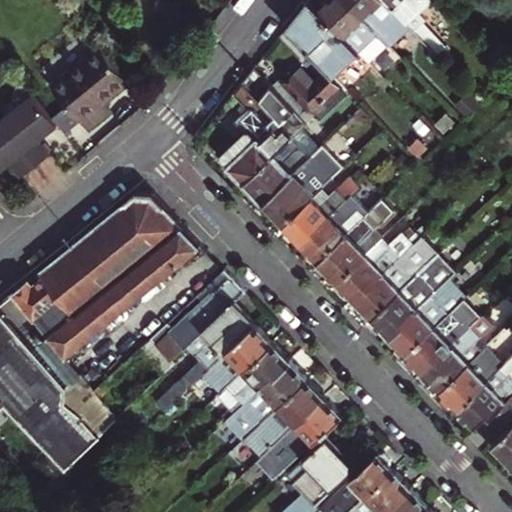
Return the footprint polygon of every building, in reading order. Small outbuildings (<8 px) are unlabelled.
[(359,49),(320,8),(312,0),(306,0),(287,24),(333,73),(359,49)] [(391,43),(350,0),(328,0),(320,8),(359,49),(371,62),(391,43)] [(350,0),(391,43),(411,24),(406,19),(394,7),(387,0),(350,0)] [(396,0),(399,2),(394,7),(406,19),(425,0),(396,0)] [(102,46),(53,85),(87,130),(111,112),(102,101),(129,80),(102,46)] [(256,63),(245,77),(262,96),(275,84),(256,63)] [(15,68),(0,79),(0,116),(19,140),(34,128),(23,113),(40,100),(15,68)] [(345,93),(324,70),(315,78),(310,72),(303,77),(298,72),(287,82),(288,83),(320,117),(345,93)] [(308,119),(280,90),(275,84),(262,96),(245,77),(240,83),(235,89),(250,105),(238,115),(248,126),(224,148),(223,155),(245,178),(272,152),(291,134),(308,119)] [(288,83),(280,90),(308,119),(312,124),(320,117),(288,83)] [(19,140),(0,116),(0,146),(4,152),(19,140)] [(272,152),(280,160),(299,143),(291,134),(272,152)] [(245,178),(265,199),(311,155),(299,143),(280,160),(272,152),(245,178)] [(311,155),(265,199),(285,221),(313,194),(315,192),(334,174),(314,153),(311,155)] [(285,221),(304,241),(318,228),(314,224),(329,211),(331,213),(348,196),(337,185),(320,202),(313,194),(285,221)] [(72,347),(183,257),(188,253),(202,242),(154,191),(138,191),(136,192),(43,269),(76,309),(50,332),(66,352),(72,347)] [(321,258),(348,231),(341,223),(358,207),(348,196),(331,213),(329,211),(314,224),(318,228),(304,241),(321,258)] [(321,258),(338,276),(366,250),(359,243),(373,230),(394,209),(384,197),(365,215),(348,231),(321,258)] [(341,223),(348,231),(365,215),(358,207),(341,223)] [(359,243),(366,250),(380,237),(373,230),(359,243)] [(366,250),(338,276),(354,293),(368,280),(371,283),(385,270),(383,268),(415,238),(418,235),(414,231),(408,236),(403,231),(387,246),(374,258),(366,250)] [(380,237),(366,250),(374,258),(387,246),(380,237)] [(368,280),(354,293),(355,294),(374,313),(414,274),(406,265),(418,254),(425,247),(415,238),(383,268),(385,270),(371,283),(368,280)] [(209,249),(202,242),(188,253),(195,260),(209,249)] [(414,274),(374,313),(391,332),(393,334),(406,321),(402,316),(416,303),(417,305),(451,272),(456,268),(439,251),(426,263),(414,274)] [(426,263),(418,254),(406,265),(414,274),(426,263)] [(198,305),(175,327),(169,321),(96,389),(117,415),(177,360),(173,355),(204,326),(235,298),(245,288),(225,267),(198,293),(202,297),(196,302),(198,305)] [(16,290),(50,332),(76,309),(43,269),(16,290)] [(469,291),(451,272),(417,305),(416,303),(402,316),(406,321),(393,334),(408,350),(468,293),(469,291)] [(485,311),(468,293),(408,350),(423,366),(436,353),(440,357),(454,344),(453,342),(485,312),(485,311)] [(235,298),(204,326),(213,336),(197,351),(202,356),(157,399),(165,407),(214,360),(256,321),(235,298)] [(65,384),(0,308),(0,400),(2,403),(7,398),(17,409),(66,463),(117,415),(96,389),(81,371),(65,384)] [(423,366),(442,386),(470,359),(462,351),(474,340),(494,322),(485,312),(453,342),(454,344),(440,357),(436,353),(423,366)] [(273,338),(256,321),(214,360),(222,368),(208,381),(217,391),(228,380),(273,338)] [(288,354),(273,338),(228,380),(246,399),(252,393),(262,383),(263,384),(277,371),(274,368),(288,354)] [(482,348),(474,340),(462,351),(470,359),(482,348)] [(470,359),(442,386),(460,405),(500,366),(503,363),(486,345),(482,348),(470,359)] [(309,375),(288,354),(274,368),(277,371),(263,384),(262,383),(252,393),(246,399),(229,415),(246,433),(309,375)] [(511,354),(503,363),(500,366),(507,374),(511,369),(511,354)] [(500,366),(460,405),(475,421),(488,409),(491,411),(507,397),(505,395),(511,388),(511,369),(507,374),(500,366)] [(327,395),(309,375),(246,433),(264,451),(298,419),(295,417),(309,404),(313,408),(327,395)] [(475,421),(511,459),(511,388),(505,395),(507,397),(491,411),(488,409),(475,421)] [(343,411),(327,395),(313,408),(309,404),(295,417),(298,419),(264,451),(257,457),(266,466),(262,470),(270,480),(343,411)] [(2,403),(11,414),(17,409),(7,398),(2,403)] [(356,462),(328,432),(288,469),(305,487),(276,511),(306,511),(309,510),(310,511),(311,511),(320,505),(316,500),(356,462)] [(379,450),(320,505),(326,511),(345,511),(367,492),(394,466),(379,450)] [(413,486),(394,466),(367,492),(374,500),(361,511),(382,511),(385,510),(382,508),(396,495),(400,499),(413,486)] [(419,511),(429,503),(413,486),(400,499),(396,495),(382,508),(385,510),(382,511),(419,511)] [(361,511),(374,500),(367,492),(345,511),(361,511)] [(438,511),(429,503),(419,511),(438,511)]
